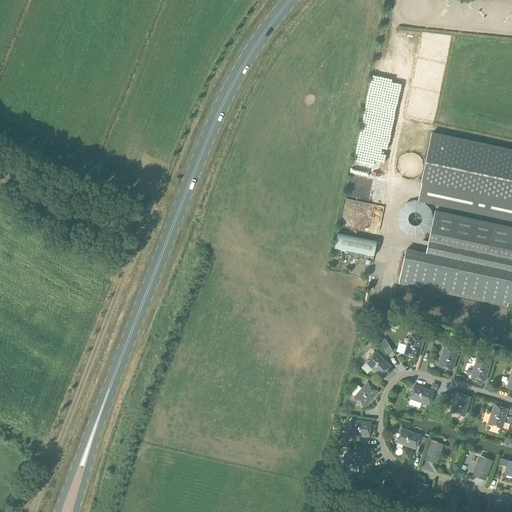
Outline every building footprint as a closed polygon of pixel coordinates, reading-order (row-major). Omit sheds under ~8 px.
[(511,149),(433,132),(418,201),(511,220),(511,149)] [(511,227),(434,211),(432,223),(425,253),(407,249),(400,283),(506,305),(507,301),(511,301),(511,227)] [(337,232),(334,249),(373,257),(376,240),(337,232)] [(410,335),(404,355),(417,359),(424,340),(410,335)] [(444,347),(438,366),(452,370),(458,351),(444,347)] [(366,362),(380,376),(390,367),(376,352),(366,362)] [(477,358),(471,377),(485,381),(490,362),(477,358)] [(367,383),(354,398),(365,407),(378,392),(367,383)] [(414,385),(410,398),(429,405),(433,392),(414,385)] [(456,393),(450,412),(464,416),(470,397),(456,393)] [(494,405),(488,424),(501,428),(507,409),(494,405)] [(351,420),(349,434),(369,437),(371,423),(351,420)] [(401,429),(397,442),(416,449),(420,436),(401,429)] [(430,445),(425,460),(437,464),(440,454),(441,455),(443,448),(436,446),(436,447),(430,445)] [(344,454),(346,468),(366,466),(364,452),(344,454)] [(479,460),(473,475),(485,480),(488,470),(489,471),(492,464),(485,462),(485,463),(479,460)] [(385,468),(371,482),(376,487),(390,473),(385,468)] [(418,483),(414,499),(425,502),(429,486),(423,485),(422,484),(420,483),(418,483)] [(444,495),(441,506),(447,508),(450,497),(444,495)]
